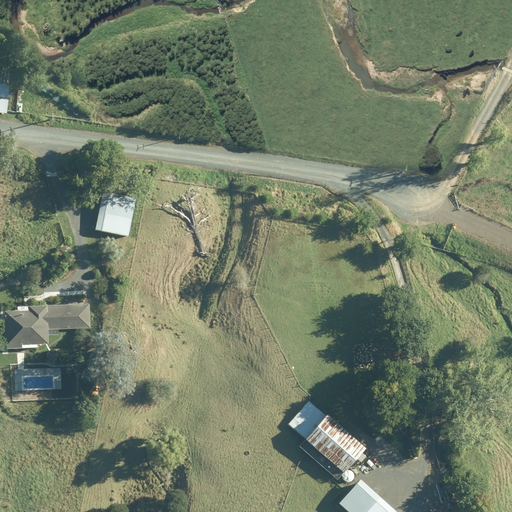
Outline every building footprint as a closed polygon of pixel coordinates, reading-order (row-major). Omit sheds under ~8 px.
[(12,86),(0,85),(0,113),(10,115),(12,86)] [(137,199),(103,192),(96,230),(129,237),(137,199)] [(92,329),(90,304),(31,307),(31,311),(7,312),(9,348),(23,349),(23,346),(48,345),(49,332),(92,329)] [(359,448),(317,414),(297,441),(337,475),(359,448)] [(390,511),(354,480),(333,503),(342,511),(390,511)]
